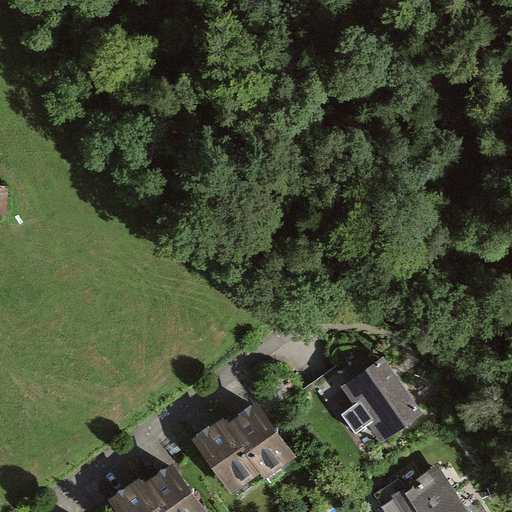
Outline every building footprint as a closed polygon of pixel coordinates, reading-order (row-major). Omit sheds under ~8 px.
[(383,362),(347,386),(381,437),(417,412),(383,362)] [(256,405),(228,425),(260,471),(263,476),(292,457),(256,405)] [(224,420),(197,439),(232,490),(260,471),(228,425),(224,420)] [(465,511),(430,454),(374,489),(387,511),(465,511)] [(146,486),(163,511),(201,511),(172,468),(146,486)] [(163,511),(146,486),(142,480),(114,499),(122,511),(163,511)]
